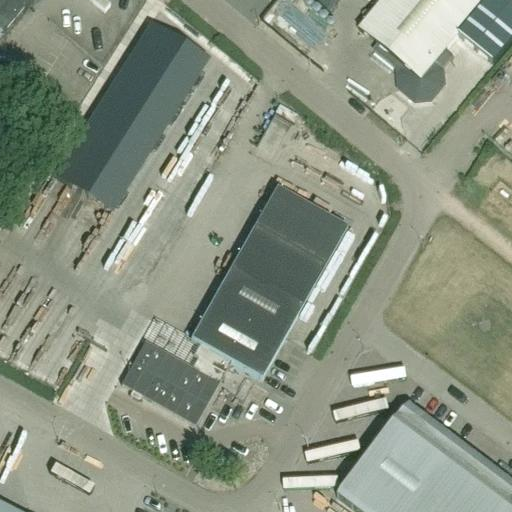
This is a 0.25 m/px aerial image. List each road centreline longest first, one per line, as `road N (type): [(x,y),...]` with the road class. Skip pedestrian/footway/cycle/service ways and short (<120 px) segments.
road 1 (unclassified): [(247,511),(421,214),(401,166),(214,0)]
road 2 (unclassified): [(220,511),(0,389)]
road 3 (unknown): [(359,325),(511,438)]
